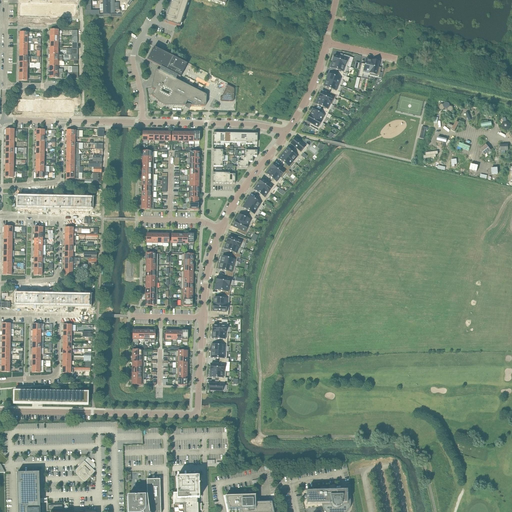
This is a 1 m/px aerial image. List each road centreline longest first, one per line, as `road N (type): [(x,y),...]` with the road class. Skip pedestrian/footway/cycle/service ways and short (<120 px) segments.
road 1 (residential): [(197,406),(188,415),(0,411)]
road 2 (residential): [(285,132),(142,122)]
road 3 (residential): [(142,122),(132,55),(161,0)]
